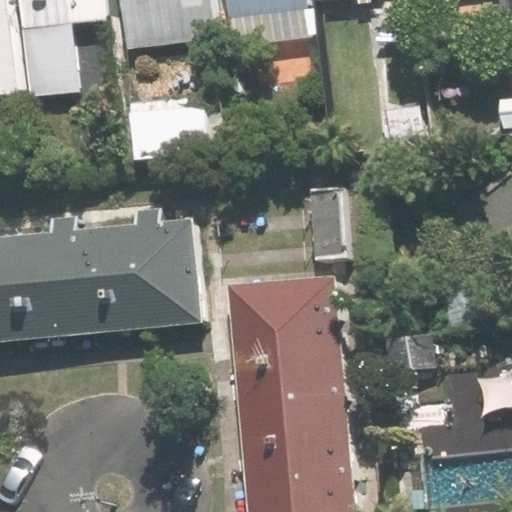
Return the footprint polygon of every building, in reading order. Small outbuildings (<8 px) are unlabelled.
[(0,0),(0,98),(30,95),(20,0),(0,0)] [(87,33),(120,30),(116,0),(30,0),(42,98),(93,92),(87,33)] [(217,0),(131,0),(138,56),(224,46),(217,0)] [(323,0),(236,0),(238,17),(324,5),(323,0)] [(234,88),(138,96),(144,163),(240,155),(234,88)] [(442,99),(389,99),(389,176),(442,176),(442,99)] [(316,195),(324,262),(356,258),(348,191),(316,195)] [(0,344),(214,325),(204,223),(0,241),(0,344)] [(261,511),(366,511),(344,281),(242,288),(261,511)]
